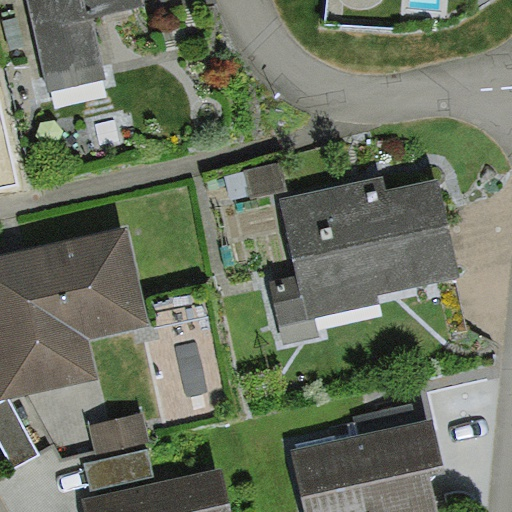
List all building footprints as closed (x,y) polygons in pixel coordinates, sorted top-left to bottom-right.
[(29,0),(52,96),(111,82),(97,23),(146,12),(142,0),(29,0)] [(301,310),(449,275),(427,182),(377,194),(374,178),(281,201),(299,279),(270,286),(283,340),(307,334),(301,310)] [(0,403),(1,406),(102,385),(93,341),(147,329),(128,237),(0,264),(0,403)] [(0,409),(0,446),(15,475),(40,461),(9,405),(0,409)] [(97,468),(148,457),(140,420),(88,432),(97,468)] [(427,511),(409,423),(291,447),(304,511),(427,511)] [(87,511),(225,511),(218,475),(155,489),(148,457),(97,468),(86,470),(93,505),(87,506),(87,511)]
